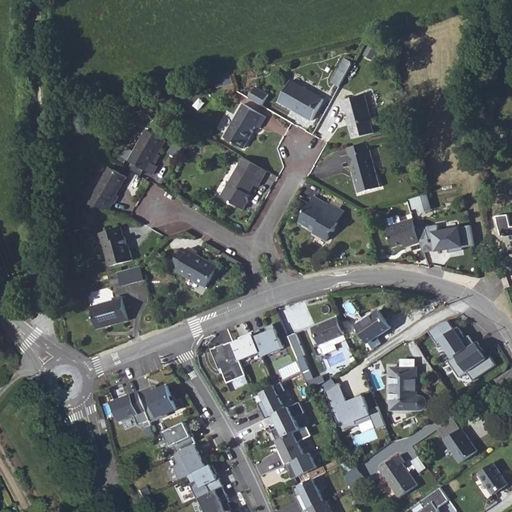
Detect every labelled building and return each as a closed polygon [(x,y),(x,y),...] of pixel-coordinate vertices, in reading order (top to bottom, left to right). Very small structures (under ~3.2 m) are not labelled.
[(344,62),(331,85),(338,90),(351,66),(344,62)] [(223,81),(234,79),(232,71),(221,73),(222,81),(223,81)] [(325,99),(292,79),(278,102),(297,113),(298,110),(307,115),(305,118),(312,122),(325,99)] [(250,97),(264,104),(271,92),(257,85),(250,97)] [(348,110),(351,121),(349,122),(353,138),(376,132),(372,119),(374,118),(368,92),(341,99),(344,111),(348,110)] [(243,152),(256,130),(258,131),(265,121),(243,107),(223,140),(243,152)] [(160,166),(159,166),(155,164),(161,155),(169,140),(150,130),(132,162),(156,175),(160,166)] [(350,165),(358,194),(380,188),(369,149),(367,143),(346,149),(348,155),(341,157),(343,166),(350,165)] [(131,150),(126,159),(132,162),(137,153),(131,150)] [(164,157),(161,155),(155,164),(159,166),(164,157)] [(248,202),(255,189),(258,191),(269,172),(246,159),(222,200),(245,213),(250,203),(248,202)] [(112,205),(115,207),(120,197),(118,196),(128,178),(110,168),(94,196),(89,205),(108,211),(112,205)] [(429,195),(411,200),(414,211),(420,209),(421,214),(434,211),(429,195)] [(339,222),(325,213),(330,205),(315,196),(300,222),(314,231),(313,233),(328,242),(339,222)] [(345,211),(331,203),(330,205),(325,213),(339,222),(345,211)] [(511,226),(509,226),(506,215),(494,216),(496,224),(500,237),(511,236),(511,240),(511,226)] [(388,229),(395,248),(411,243),(412,247),(421,244),(417,230),(415,221),(388,229)] [(439,226),(417,230),(421,244),(425,254),(476,247),(473,226),(440,231),(439,226)] [(104,248),(111,269),(135,263),(131,250),(129,250),(124,231),(100,238),(103,248),(104,248)] [(193,249),(189,254),(183,265),(179,271),(207,287),(221,265),(211,259),(209,261),(199,255),(200,252),(193,249)] [(155,269),(167,256),(160,250),(149,263),(155,269)] [(176,261),(183,265),(189,254),(183,250),(176,261)] [(143,266),(120,273),(124,287),(146,281),(143,266)] [(91,305),(97,327),(130,317),(122,292),(114,295),(114,297),(91,305)] [(356,326),(368,343),(391,328),(380,311),(356,326)] [(338,317),(314,329),(323,346),(346,334),(338,317)] [(458,355),(471,347),(458,328),(456,328),(450,320),(444,321),(431,330),(439,341),(443,340),(454,358),(458,355)] [(260,330),(253,333),(261,352),(263,357),(283,348),(274,324),(265,328),(267,332),(262,335),(260,330)] [(299,331),(290,335),(300,357),(307,354),(299,331)] [(246,338),(233,343),(240,360),(261,352),(253,333),(245,336),(246,338)] [(225,344),(211,349),(220,370),(222,369),(228,383),(246,375),(240,360),(233,343),(233,342),(226,345),(225,344)] [(471,347),(458,355),(454,358),(450,360),(461,377),(470,372),(475,380),(498,365),(492,356),(489,358),(478,342),(471,347)] [(391,410),(420,410),(426,407),(428,401),(425,397),(419,396),(418,368),(392,368),(391,410)] [(306,371),(312,386),(326,381),(324,376),(315,379),(311,369),(306,371)] [(282,382),(261,393),(264,400),(258,403),(266,418),(273,415),(285,409),(278,394),(286,390),(282,382)] [(387,424),(380,406),(372,409),(365,394),(341,404),(339,398),(346,395),(340,382),(327,390),(342,426),(373,415),(378,429),(387,424)] [(156,385),(139,391),(151,423),(169,416),(167,413),(177,409),(167,386),(158,389),(156,385)] [(151,423),(139,391),(113,402),(120,422),(135,416),(138,425),(144,423),(145,428),(153,425),(151,423)] [(285,409),(273,415),(277,422),(270,425),(277,441),(301,429),(295,417),(305,412),(300,402),(285,409)] [(454,417),(438,428),(446,439),(462,428),(454,417)] [(185,421),(164,431),(171,447),(175,445),(178,452),(197,443),(191,429),(190,430),(185,421)] [(301,429),(277,441),(281,449),(278,451),(285,464),(305,455),(299,442),(312,435),(307,426),(301,429)] [(446,439),(461,463),(478,451),(462,428),(446,439)] [(197,443),(178,452),(175,454),(181,463),(176,466),(182,479),(195,472),(209,465),(197,443)] [(305,455),(285,464),(292,479),(317,467),(310,452),(305,455)] [(379,469),(399,498),(417,486),(403,463),(405,462),(400,455),(379,469)] [(479,473),(493,495),(508,485),(494,463),(479,473)] [(209,465),(195,472),(203,487),(209,484),(212,491),(223,486),(212,464),(209,465)] [(345,474),(350,486),(364,477),(357,466),(345,474)] [(368,482),(364,477),(350,486),(353,492),(368,482)] [(313,479),(299,485),(303,493),(296,496),(304,511),(324,501),(313,479)] [(212,491),(199,498),(206,511),(226,511),(230,510),(232,509),(228,503),(224,505),(220,498),(227,495),(223,486),(212,491)] [(365,497),(359,488),(353,492),(357,503),(365,497)] [(426,510),(422,511),(441,511),(439,509),(451,501),(440,488),(422,502),(426,510)] [(324,501),(304,511),(332,511),(327,500),(324,501)]
